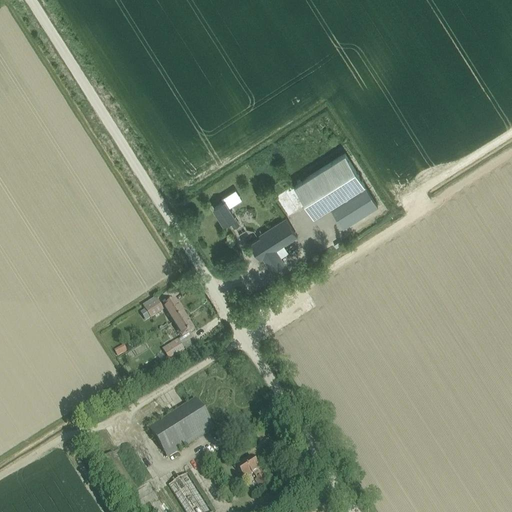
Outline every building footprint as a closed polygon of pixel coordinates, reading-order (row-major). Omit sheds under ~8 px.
[(345,154),(275,198),(288,218),(308,205),(315,216),(329,207),(342,228),(377,206),(345,154)] [(234,228),(239,225),(224,202),(214,209),(224,225),(230,221),(234,228)] [(288,253),(283,245),(297,236),(286,219),(259,235),(261,237),(250,244),(260,260),(263,258),(272,272),(284,264),(281,258),(288,253)] [(151,318),(162,311),(155,299),(143,307),(145,310),(140,313),(145,322),(151,318)] [(173,323),(184,316),(175,301),(164,309),(173,323)] [(182,338),(194,331),(184,316),(173,323),(182,338)] [(179,342),(166,350),(170,355),(182,347),(179,342)] [(167,459),(214,429),(195,400),(149,429),(167,459)] [(119,501),(136,490),(113,453),(98,460),(95,463),(119,501)] [(251,457),(236,467),(245,480),(254,474),(257,479),(255,480),(259,487),(266,483),(258,471),(260,470),(251,457)] [(183,511),(212,511),(188,473),(168,487),(183,511)]
